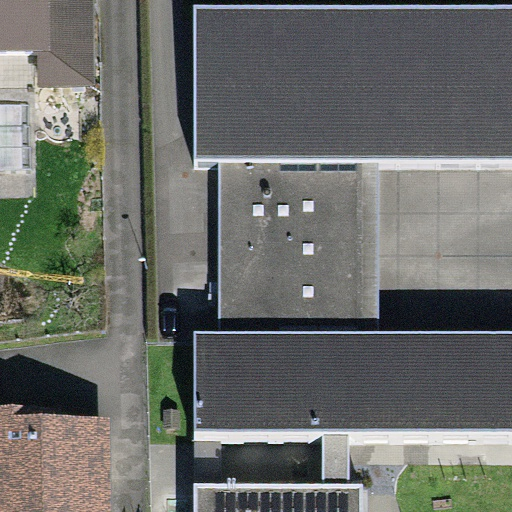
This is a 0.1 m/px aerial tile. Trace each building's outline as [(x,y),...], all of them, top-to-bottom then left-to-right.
[(0,0),(0,46),(28,48),(29,0),(0,0)] [(511,27),(197,25),(196,171),(221,171),(220,335),(198,335),(197,438),(323,439),(350,440),(511,440),(511,337),(379,336),(381,170),(511,170),(511,27)] [(99,511),(99,425),(0,425),(0,511),(99,511)] [(350,440),(323,439),(322,487),(349,487),(350,440)] [(322,487),(196,488),(196,511),(360,511),(360,486),(349,487),(322,487)]
